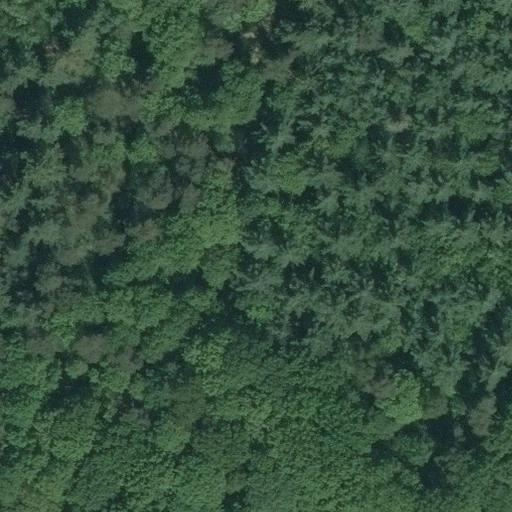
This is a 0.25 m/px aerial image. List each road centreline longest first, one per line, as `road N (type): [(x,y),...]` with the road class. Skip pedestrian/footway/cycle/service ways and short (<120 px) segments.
road 1 (track): [(284,0),(164,511)]
road 2 (track): [(132,0),(511,75)]
